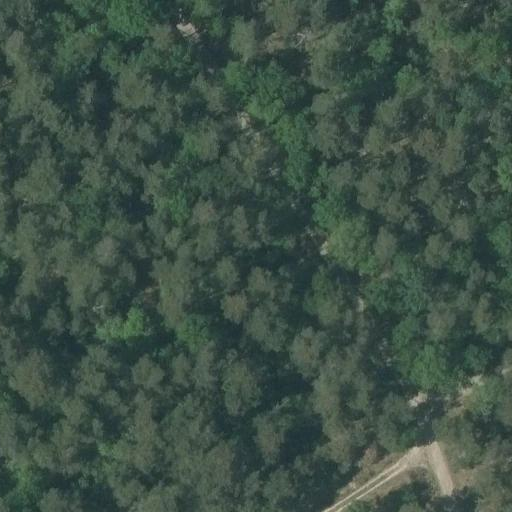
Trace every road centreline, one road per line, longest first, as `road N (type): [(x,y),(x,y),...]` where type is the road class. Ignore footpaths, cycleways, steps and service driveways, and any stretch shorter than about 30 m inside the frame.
road 1 (track): [(158,0),(410,403)]
road 2 (track): [(299,511),(387,452),(410,403)]
